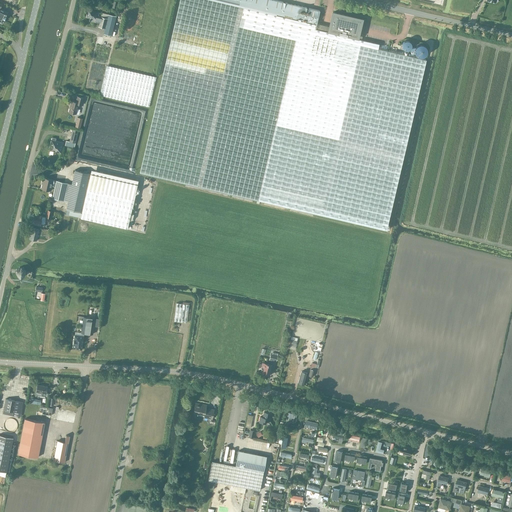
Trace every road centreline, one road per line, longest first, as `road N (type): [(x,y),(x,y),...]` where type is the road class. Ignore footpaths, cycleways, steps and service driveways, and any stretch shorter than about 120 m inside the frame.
road 1 (unclassified): [(394,424),(188,373),(0,362)]
road 2 (unclassified): [(0,298),(73,0)]
road 3 (unclassified): [(511,35),(355,0)]
road 4 (unclassified): [(0,152),(37,0)]
road 5 (residential): [(511,454),(394,424)]
